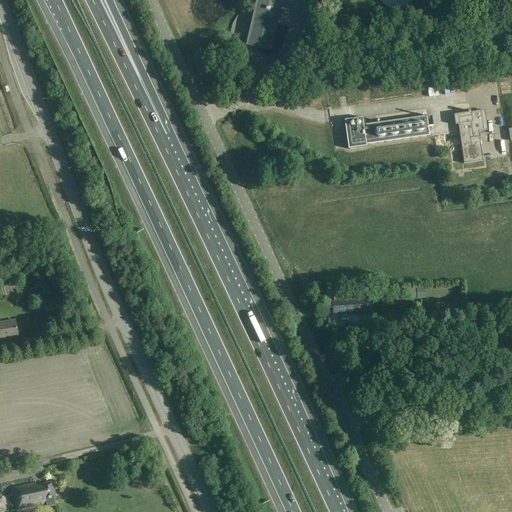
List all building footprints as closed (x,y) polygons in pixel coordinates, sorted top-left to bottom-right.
[(258,0),(248,45),(270,50),(281,0),(258,0)] [(379,0),(380,1),(386,7),(394,10),(402,9),(409,5),(412,0),(379,0)] [(488,131),(485,110),(453,115),(455,126),(458,125),(464,165),(483,162),(479,133),(488,131)] [(344,120),(348,150),(366,148),(366,146),(429,137),(426,117),(363,126),(362,118),(344,120)] [(360,313),(359,296),(353,296),(353,298),(338,299),(339,301),(332,302),(332,315),(340,314),(340,316),(355,315),(355,314),(360,313)] [(392,313),(393,326),(404,325),(403,312),(392,313)] [(0,340),(17,337),(14,321),(0,323),(0,340)] [(340,329),(340,339),(348,338),(348,328),(340,329)] [(14,488),(18,509),(46,504),(45,501),(46,501),(48,508),(56,506),(54,500),(56,499),(53,483),(36,487),(35,484),(14,488)]
